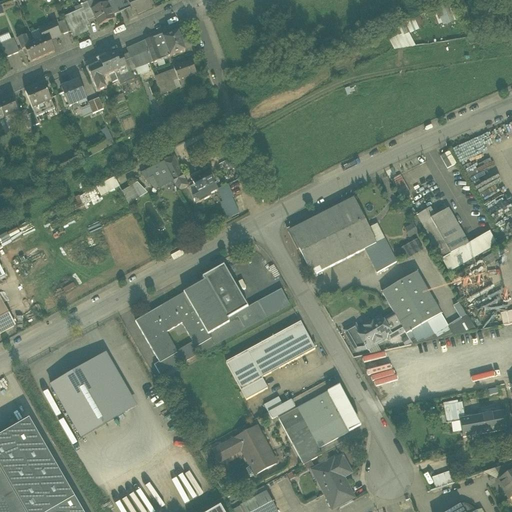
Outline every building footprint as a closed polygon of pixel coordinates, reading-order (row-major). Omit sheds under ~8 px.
[(94,0),(87,3),(90,10),(92,10),(98,7),(94,0)] [(120,0),(114,0),(113,1),(119,14),(125,11),(121,0),(120,0)] [(121,0),(125,11),(131,9),(126,0),(121,0)] [(135,8),(138,15),(152,8),(148,0),(126,0),(131,9),(131,8),(130,7),(134,5),(135,7),(135,8)] [(460,21),(450,0),(449,0),(430,11),(436,26),(442,25),(443,26),(460,21)] [(113,16),(119,14),(113,1),(107,3),(113,16)] [(84,13),(88,21),(94,18),(90,10),(87,3),(81,6),(83,10),(84,13)] [(114,20),(113,16),(107,3),(98,7),(92,10),(96,18),(99,26),(114,20)] [(84,13),(83,10),(63,18),(65,21),(67,20),(84,13)] [(72,32),(74,38),(88,32),(84,23),(88,21),(84,13),(67,20),(72,32)] [(419,16),(386,35),(394,51),(416,47),(409,35),(421,29),(420,27),(424,26),(419,16)] [(58,24),(63,35),(69,33),(65,21),(58,24)] [(39,30),(43,39),(48,37),(49,40),(53,38),(53,39),(61,36),(55,23),(39,30)] [(43,39),(39,30),(31,34),(35,43),(43,39)] [(0,44),(0,45),(12,41),(8,34),(0,37),(0,44)] [(170,57),(170,58),(185,52),(179,34),(164,39),(163,39),(170,57)] [(163,35),(153,39),(161,61),(170,57),(163,39),(164,39),(163,35)] [(22,52),(25,50),(24,47),(29,45),(25,37),(17,40),(22,52)] [(50,41),(49,40),(48,37),(43,39),(35,43),(42,58),(55,52),(50,41)] [(153,63),(161,61),(153,39),(145,42),(153,63)] [(0,45),(6,59),(19,53),(14,40),(12,41),(0,45)] [(138,69),(140,74),(149,71),(147,65),(153,63),(145,42),(127,49),(126,50),(129,54),(133,66),(135,70),(138,69)] [(31,63),(42,58),(35,43),(29,45),(24,47),(25,50),(31,63)] [(107,58),(114,73),(127,68),(126,67),(122,57),(117,59),(115,54),(107,58)] [(128,67),(129,68),(133,66),(129,54),(122,57),(126,67),(128,67)] [(109,75),(114,73),(107,58),(99,62),(101,66),(96,68),(101,79),(102,78),(109,75)] [(174,69),(175,71),(178,80),(178,81),(196,75),(192,62),(174,69)] [(128,67),(126,67),(127,68),(114,73),(117,81),(119,86),(134,80),(129,68),(128,67)] [(106,89),(102,78),(101,79),(96,68),(89,71),(98,92),(106,89)] [(173,82),(178,80),(175,71),(156,79),(161,93),(175,88),(173,82)] [(109,75),(112,83),(117,81),(114,73),(109,75)] [(61,89),(69,107),(77,104),(86,100),(78,81),(61,89)] [(25,93),(32,110),(42,105),(51,102),(44,85),(25,93)] [(12,99),(0,104),(0,110),(4,120),(11,117),(19,114),(17,109),(15,105),(12,99)] [(99,99),(88,104),(90,107),(92,114),(93,115),(103,110),(99,99)] [(86,100),(77,104),(81,111),(90,107),(88,104),(86,100)] [(51,102),(42,105),(44,108),(41,109),(43,114),(54,109),(51,102)] [(36,118),(43,114),(41,109),(44,108),(42,105),(32,110),(34,113),(36,118)] [(92,114),(90,107),(81,111),(83,118),(92,114)] [(21,113),(26,124),(31,122),(29,116),(26,111),(21,113)] [(31,122),(33,127),(39,124),(36,118),(34,113),(29,116),(31,122)] [(11,117),(4,120),(10,133),(16,130),(11,117)] [(0,122),(6,136),(11,134),(10,133),(4,120),(0,122)] [(112,140),(107,128),(101,131),(106,142),(111,140),(112,140)] [(484,137),(453,146),(458,163),(489,154),(484,137)] [(92,156),(114,144),(111,140),(90,152),(92,156)] [(449,155),(444,158),(450,166),(455,162),(449,155)] [(154,178),(159,188),(173,181),(172,179),(182,174),(174,159),(142,175),(146,182),(154,178)] [(344,166),(346,169),(356,163),(354,160),(344,166)] [(190,180),(199,197),(209,192),(211,196),(217,192),(218,192),(218,191),(208,171),(190,180)] [(36,180),(33,172),(28,174),(31,182),(36,180)] [(173,181),(175,185),(185,181),(183,176),(182,174),(172,179),(173,181)] [(400,175),(390,181),(401,200),(411,194),(400,175)] [(96,187),(101,197),(120,187),(114,178),(96,187)] [(159,188),(154,178),(146,182),(155,191),(159,188)] [(188,186),(185,181),(175,185),(179,191),(188,186)] [(137,184),(132,186),(139,199),(148,194),(137,184)] [(217,192),(222,202),(223,203),(232,198),(234,197),(228,185),(218,191),(218,192),(217,192)] [(122,192),(128,204),(139,199),(132,186),(122,192)] [(211,197),(211,196),(209,192),(199,197),(195,199),(198,204),(211,197)] [(239,214),(232,198),(223,203),(222,202),(220,203),(228,219),(239,214)] [(290,231),(313,277),(365,250),(376,245),(368,230),(353,200),(290,231)] [(416,216),(442,260),(468,245),(448,210),(435,217),(430,209),(416,216)] [(203,220),(199,213),(193,216),(197,223),(203,220)] [(418,233),(412,224),(403,229),(409,239),(418,233)] [(368,230),(376,245),(384,241),(376,226),(368,230)] [(489,233),(468,245),(442,260),(449,272),(496,245),(489,233)] [(365,250),(377,274),(396,263),(385,240),(384,241),(376,245),(365,250)] [(400,250),(406,260),(423,251),(416,240),(400,250)] [(224,267),(212,273),(237,315),(248,308),(224,267)] [(257,303),(248,308),(237,315),(212,273),(202,278),(204,282),(205,282),(229,323),(238,318),(244,329),(266,317),(257,303)] [(406,335),(411,333),(441,315),(417,274),(382,294),(394,314),(394,315),(404,332),(404,333),(406,335)] [(229,323),(205,282),(204,282),(183,294),(208,336),(209,335),(229,323)] [(257,303),(266,317),(289,305),(281,290),(257,303)] [(196,349),(210,340),(211,340),(209,335),(208,336),(183,294),(135,322),(159,363),(160,364),(178,354),(177,352),(166,333),(182,324),(193,343),(196,349)] [(0,334),(14,327),(0,301),(0,334)] [(415,339),(411,333),(406,335),(407,337),(411,343),(412,345),(476,331),(467,315),(465,316),(459,305),(454,308),(460,319),(447,327),(432,336),(429,331),(415,339)] [(509,324),(506,312),(500,314),(502,326),(509,324)] [(368,351),(377,346),(387,340),(388,342),(404,333),(404,332),(388,341),(387,338),(367,349),(356,351),(345,332),(355,326),(358,332),(366,327),(366,329),(372,325),(371,324),(378,320),(380,323),(394,315),(394,314),(383,320),(381,316),(358,329),(356,324),(343,331),(356,353),(368,351)] [(345,332),(356,351),(367,349),(387,338),(388,341),(404,332),(394,315),(380,323),(378,320),(371,324),(372,325),(366,329),(366,327),(358,332),(355,326),(345,332)] [(447,327),(441,315),(411,333),(415,339),(429,331),(432,336),(447,327)] [(213,345),(244,329),(238,318),(229,323),(209,335),(211,340),(210,340),(213,345)] [(300,323),(247,352),(261,379),(262,379),(315,350),(300,323)] [(411,343),(407,337),(401,341),(404,347),(411,343)] [(154,365),(159,374),(213,345),(210,340),(196,349),(193,343),(177,352),(178,354),(160,364),(159,363),(154,365)] [(377,346),(368,351),(370,355),(381,352),(377,346)] [(267,389),(262,379),(261,379),(247,352),(226,363),(246,401),(267,389)] [(94,361),(94,362),(125,414),(137,408),(106,354),(94,361)] [(94,362),(51,387),(81,439),(125,414),(94,362)] [(458,387),(457,383),(435,388),(436,392),(458,387)] [(339,387),(327,393),(349,433),(353,430),(352,428),(359,424),(359,423),(359,422),(357,418),(356,418),(352,412),(345,415),(338,401),(345,397),(339,387)] [(318,449),(349,433),(327,393),(279,419),(300,459),(318,449)] [(268,413),(283,405),(279,397),(264,405),(268,413)] [(352,412),(345,397),(338,401),(345,415),(352,412)] [(268,413),(272,420),(295,407),(291,401),(283,405),(268,413)] [(444,405),(447,423),(452,422),(460,420),(461,420),(461,419),(465,418),(462,402),(444,405)] [(461,420),(460,420),(462,429),(463,436),(505,429),(502,412),(465,418),(461,419),(461,420)] [(27,418),(0,433),(0,437),(29,421),(27,418)] [(453,430),(462,429),(460,420),(452,422),(453,430)] [(29,421),(0,437),(0,471),(23,511),(53,511),(75,500),(29,421)] [(361,427),(359,424),(352,428),(353,430),(349,433),(361,427)] [(244,449),(257,475),(276,465),(269,452),(268,453),(265,448),(266,447),(256,428),(212,452),(218,463),(244,449)] [(300,459),(303,466),(322,456),(318,449),(300,459)] [(324,495),(332,510),(354,498),(348,488),(347,489),(340,476),(350,471),(342,457),(334,461),(333,459),(312,471),(312,472),(314,471),(324,489),(325,488),(328,493),(327,494),(324,495)] [(187,461),(196,474),(200,472),(191,458),(187,461)] [(494,470),(501,480),(511,472),(511,463),(494,470)] [(501,480),(494,470),(483,473),(498,481),(501,480)] [(0,511),(23,511),(0,471),(0,511)] [(312,472),(324,495),(327,494),(328,493),(325,488),(324,489),(314,471),(312,472)] [(432,478),(436,490),(453,484),(449,472),(432,478)] [(498,481),(510,499),(511,497),(511,472),(501,480),(498,481)] [(146,485),(108,507),(110,511),(153,511),(159,509),(146,485)] [(242,511),(276,511),(266,493),(263,487),(248,496),(250,501),(240,507),(242,511)] [(81,511),(75,500),(53,511),(81,511)]
